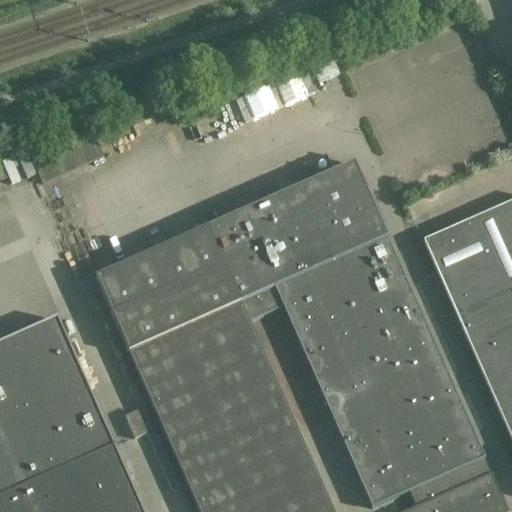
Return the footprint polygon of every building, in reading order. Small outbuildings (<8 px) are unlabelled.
[(307,76),(241,98),(249,120),(314,97),(307,76)] [(81,167),(101,157),(94,142),(74,152),(81,167)] [(489,477),(482,461),(483,461),(402,275),(354,167),(208,232),(249,324),(283,309),(373,510),(409,494),(417,510),(412,511),(506,511),(490,476),(489,477)] [(511,204),(422,244),(511,446),(511,204)] [(332,511),(249,324),(208,232),(96,281),(198,511),(332,511)] [(140,511),(57,322),(0,347),(0,511),(140,511)] [(147,436),(137,414),(125,419),(134,441),(147,436)]
